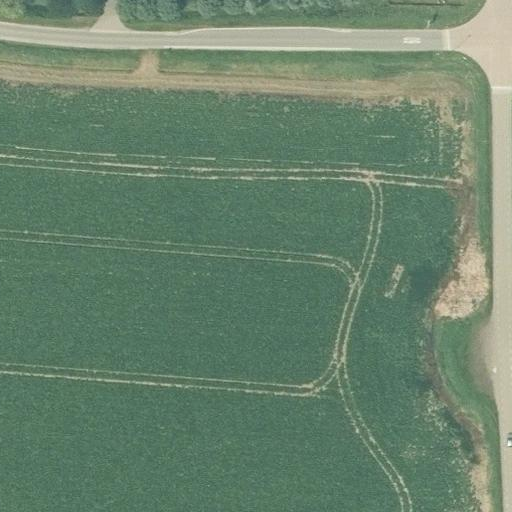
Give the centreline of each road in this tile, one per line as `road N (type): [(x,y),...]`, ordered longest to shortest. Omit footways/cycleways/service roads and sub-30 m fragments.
road 1 (unclassified): [(499,40),(0,44)]
road 2 (tertiary): [(505,511),(499,40)]
